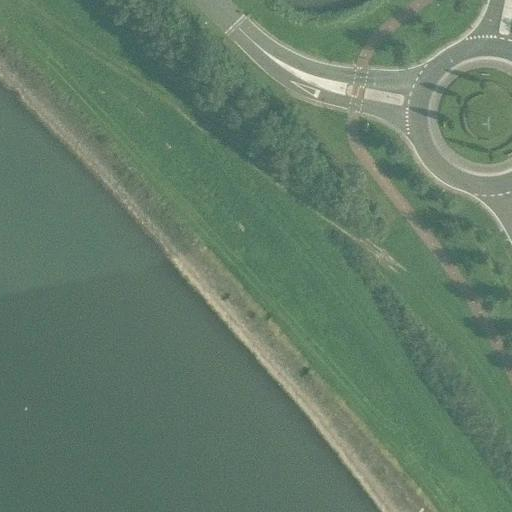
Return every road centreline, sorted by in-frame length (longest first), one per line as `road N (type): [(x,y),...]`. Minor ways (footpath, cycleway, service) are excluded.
road 1 (unclassified): [(417,104),(276,64),(210,0)]
road 2 (tertiary): [(417,104),(421,144),(448,176),(488,187),(509,183)]
